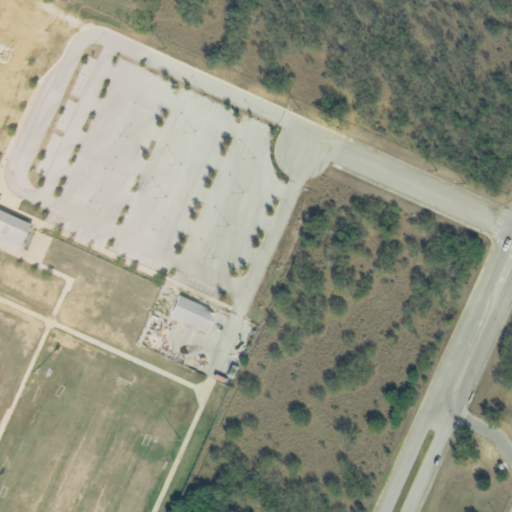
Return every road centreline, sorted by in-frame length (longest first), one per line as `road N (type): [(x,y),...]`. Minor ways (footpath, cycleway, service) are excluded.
road 1 (residential): [(511,222),(382,511)]
road 2 (residential): [(406,511),(511,277)]
road 3 (residential): [(301,148),(338,149),(511,228)]
